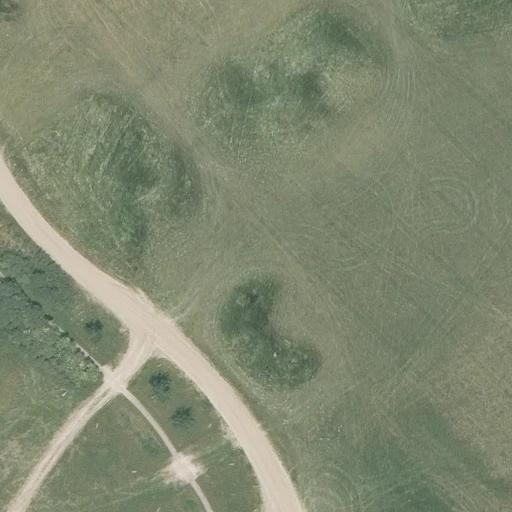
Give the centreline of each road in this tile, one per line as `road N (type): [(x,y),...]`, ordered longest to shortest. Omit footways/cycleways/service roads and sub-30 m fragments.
road 1 (unknown): [(152,325),(122,391),(18,511)]
road 2 (unknown): [(152,325),(208,378),(259,460),(278,511)]
road 3 (unknown): [(0,168),(22,209),(74,269),(152,325)]
